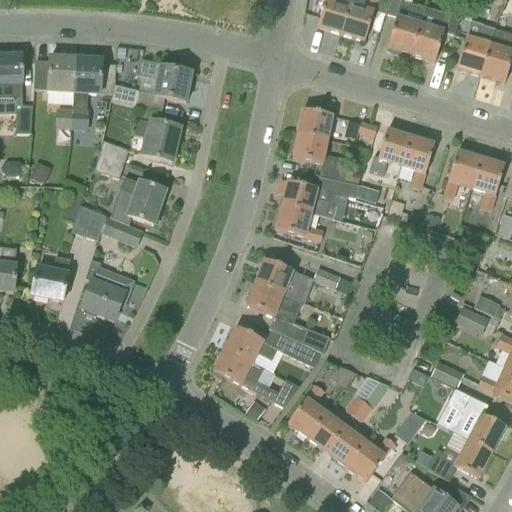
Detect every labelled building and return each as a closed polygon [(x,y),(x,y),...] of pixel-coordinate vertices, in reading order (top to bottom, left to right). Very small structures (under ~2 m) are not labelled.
[(316,31),(340,38),(349,9),(351,0),(325,0),(325,2),(316,31)] [(366,0),(362,13),(349,9),(340,38),(363,45),(373,15),(384,18),(388,4),(375,0),(366,0)] [(395,21),(386,52),(396,55),(395,59),(408,63),(409,59),(424,12),(402,6),(403,0),(388,0),(388,4),(384,18),(395,21)] [(409,59),(433,66),(443,37),(453,40),(461,11),(450,7),(447,19),(424,12),(409,59)] [(489,49),(488,49),(493,33),(480,30),(470,26),(456,73),(480,80),(489,49)] [(480,80),(503,87),(511,57),(511,39),(493,33),(488,49),(489,49),(480,80)] [(0,60),(0,102),(7,102),(21,102),(20,88),(21,88),(21,60),(0,60)] [(74,63),(48,61),(47,95),(73,97),(74,63)] [(101,64),(74,63),(73,97),(72,115),(71,132),(86,133),(88,97),(100,98),(100,68),(101,64)] [(135,111),(135,109),(151,112),(154,100),(185,106),(191,77),(158,71),(159,67),(141,64),(137,80),(156,84),(153,98),(138,95),(114,89),(110,104),(135,111)] [(116,65),(116,75),(123,75),(124,65),(116,65)] [(15,138),(30,137),(31,110),(15,110),(15,138)] [(66,132),(71,132),(72,115),(57,114),(56,131),(66,132)] [(301,114),(296,137),(326,144),(331,120),(301,114)] [(142,161),(171,167),(179,132),(150,125),(149,127),(138,124),(134,140),(146,143),(142,161)] [(360,127),(357,136),(373,141),(376,132),(360,127)] [(400,171),(409,142),(385,134),(371,179),(381,182),(386,166),(400,171)] [(346,173),(337,171),(339,162),(323,159),(326,144),(296,137),(291,162),(320,168),(317,180),(343,186),(345,178),(346,173)] [(418,194),(433,149),(409,142),(400,171),(414,175),(409,191),(418,194)] [(123,169),(128,155),(101,146),(98,160),(123,169)] [(470,193),(479,163),(456,156),(442,200),(451,203),(455,188),(470,193)] [(123,169),(98,160),(93,174),(118,182),(123,169)] [(489,215),(503,170),(479,163),(470,193),(484,197),(480,212),(489,215)] [(47,178),(33,172),(29,181),(43,187),(47,178)] [(503,201),(511,203),(511,172),(503,201)] [(343,186),(317,180),(315,193),(280,184),(276,197),(283,199),(280,210),(310,218),(310,217),(324,221),(327,209),(335,211),(338,200),(354,204),(357,189),(343,186)] [(152,229),(164,195),(138,185),(137,187),(124,182),(108,221),(128,230),(131,222),(152,229)] [(366,204),(369,193),(360,190),(357,201),(366,204)] [(389,208),(386,219),(399,223),(401,216),(402,212),(389,208)] [(79,210),(70,237),(96,245),(99,236),(104,220),(79,210)] [(274,234),(320,245),(322,236),(307,232),(310,218),(280,210),(274,234)] [(427,218),(424,229),(435,232),(438,221),(427,218)] [(128,230),(108,221),(104,220),(99,236),(135,251),(141,236),(127,231),(128,230)] [(487,239),(472,233),(468,245),(483,250),(487,239)] [(0,294),(12,296),(15,269),(14,269),(15,254),(1,252),(0,251),(0,294)] [(36,272),(30,299),(62,305),(66,278),(65,277),(68,264),(54,261),(52,275),(36,272)] [(263,263),(254,286),(282,298),(288,284),(299,288),(304,290),(307,282),(263,263)] [(100,268),(90,264),(84,283),(92,286),(80,313),(84,314),(83,316),(94,320),(95,319),(112,325),(122,299),(126,301),(132,286),(98,273),(100,268)] [(334,293),(339,282),(316,273),(312,284),(334,293)] [(282,298),(254,286),(245,310),(273,321),(268,333),(294,346),(319,357),(322,359),(329,342),(292,327),(301,306),(282,298)] [(478,300),(472,312),(484,317),(493,321),(493,320),(498,323),(503,313),(497,311),(498,309),(478,300)] [(461,312),(454,326),(480,338),(487,324),(461,312)] [(270,365),(276,354),(277,353),(235,331),(224,353),(251,368),(256,358),(270,365)] [(502,371),(511,376),(511,344),(501,339),(496,349),(510,356),(502,371)] [(287,360),(294,363),(313,372),(319,357),(294,346),(287,360)] [(283,412),(298,391),(284,384),(277,397),(267,392),(274,379),(272,378),(262,374),(251,368),(224,353),(212,375),(283,412)] [(429,380),(456,392),(463,378),(436,365),(429,380)] [(331,383),(342,390),(352,376),(340,371),(331,383)] [(477,391),(511,408),(511,376),(502,371),(495,386),(482,380),(477,391)] [(366,379),(355,399),(376,410),(387,390),(366,379)] [(306,442),(325,417),(313,408),(322,395),(315,390),(287,428),(306,442)] [(452,437),(490,457),(504,431),(480,419),(485,409),(462,397),(456,408),(461,410),(455,421),(459,424),(452,437)] [(353,420),(363,407),(354,401),(344,414),(353,420)] [(244,416),(255,424),(263,413),(252,405),(244,416)] [(353,420),(361,426),(370,413),(363,407),(353,420)] [(424,424),(411,416),(393,438),(407,448),(424,424)] [(325,417),(306,442),(326,456),(344,431),(348,426),(340,420),(337,426),(325,417)] [(344,431),(326,456),(346,471),(364,446),(344,431)] [(490,457),(452,437),(442,457),(435,454),(425,473),(448,485),(456,472),(476,483),(490,457)] [(346,471),(365,485),(393,448),(385,442),(376,454),(364,446),(346,471)] [(406,483),(390,503),(401,511),(455,511),(456,511),(432,493),(432,494),(418,484),(414,489),(406,483)] [(376,494),(367,506),(374,511),(381,511),(389,503),(376,494)]
